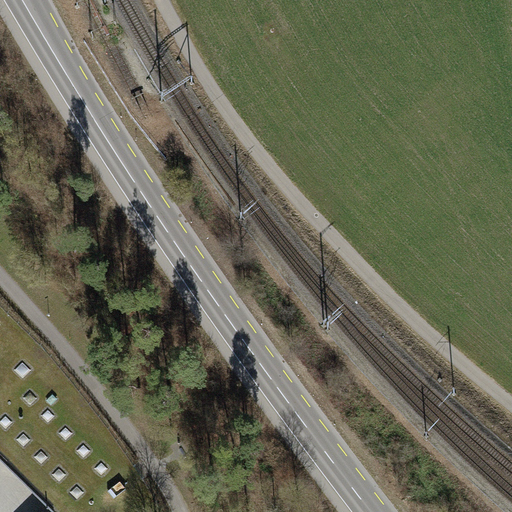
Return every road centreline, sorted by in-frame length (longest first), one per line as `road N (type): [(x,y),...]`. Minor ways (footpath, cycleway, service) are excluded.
road 1 (secondary): [(376,511),(200,279),(27,0)]
road 2 (track): [(181,511),(162,475),(0,275)]
